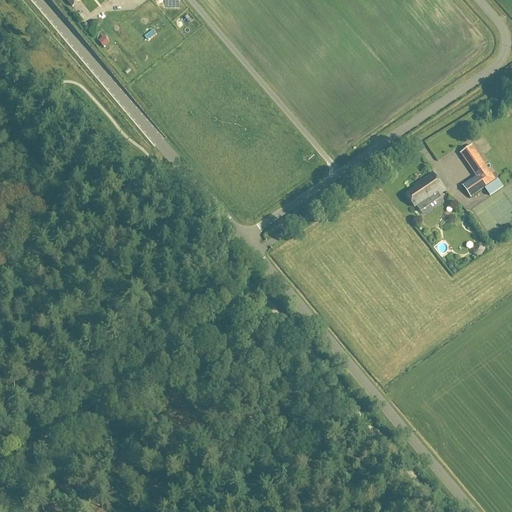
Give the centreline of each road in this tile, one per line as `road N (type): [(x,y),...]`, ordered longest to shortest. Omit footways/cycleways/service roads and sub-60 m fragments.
road 1 (unclassified): [(477,0),(504,32),(499,62),(242,238)]
road 2 (unclassified): [(242,238),(471,511)]
road 3 (track): [(0,467),(279,281)]
road 4 (unclassified): [(39,0),(242,238)]
